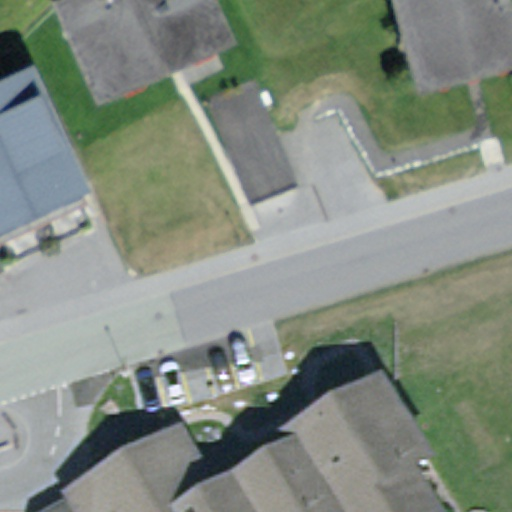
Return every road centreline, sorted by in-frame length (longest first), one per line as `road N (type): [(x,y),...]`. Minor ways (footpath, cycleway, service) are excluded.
road 1 (tertiary): [(52,366),(511,219)]
road 2 (residential): [(0,486),(39,470),(50,455),(59,408),(52,366)]
